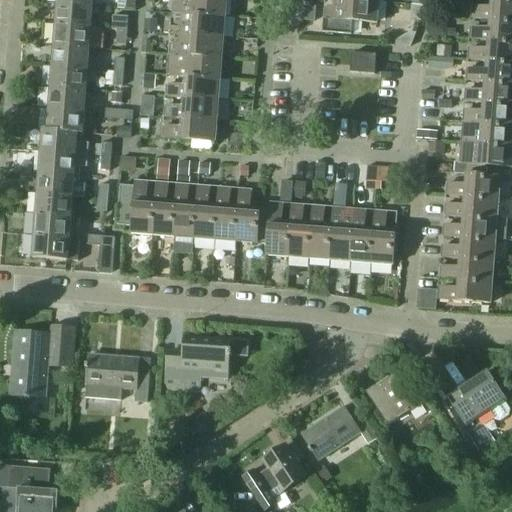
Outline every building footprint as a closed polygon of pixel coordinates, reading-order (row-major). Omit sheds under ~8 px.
[(122,0),(122,8),(134,10),(135,0),(122,0)] [(171,15),(189,16),(189,15),(225,17),(225,0),(190,0),(190,3),(175,2),(172,4),(171,15)] [(323,19),(322,33),(350,35),(351,22),(376,24),(378,2),(356,0),(342,0),(343,0),(342,8),(328,7),(324,10),(323,19)] [(471,10),(470,20),(489,21),(489,20),(511,21),(511,0),(490,0),(490,8),(475,7),(471,10)] [(56,4),(55,25),(63,26),(92,28),(92,22),(93,7),(63,4),(56,4)] [(316,10),(303,8),(302,23),(315,24),(316,10)] [(144,21),(157,22),(158,14),(148,13),(144,13),(144,21)] [(170,35),(188,36),(188,35),(224,38),(225,17),(189,15),(189,16),(188,24),(174,22),(171,25),(170,35)] [(112,16),(112,29),(118,30),(127,31),(128,18),(128,17),(112,16)] [(469,31),(469,41),(487,42),(487,41),(511,42),(511,21),(489,20),(489,21),(488,29),(473,28),(469,31)] [(55,25),(53,47),(63,47),(90,49),(92,28),(63,26),(55,25)] [(118,30),(117,44),(126,45),(127,31),(118,30)] [(168,56),(186,57),(222,59),(224,38),(188,35),(188,36),(187,44),(172,43),(169,45),(168,56)] [(468,52),(467,62),(485,63),(485,62),(511,64),(511,42),(487,41),(487,42),(486,50),(471,49),(468,52)] [(141,55),(150,55),(151,42),(142,42),(141,55)] [(53,47),(52,68),(63,69),(88,71),(90,49),(63,47),(53,47)] [(437,47),(436,57),(450,59),(451,48),(437,47)] [(373,74),(374,55),(351,53),(350,73),(373,74)] [(166,77),(184,78),(184,77),(221,79),(222,59),(186,57),(185,64),(171,64),(167,66),(166,77)] [(453,60),(424,57),(423,68),(452,70),(453,60)] [(115,60),(114,71),(116,71),(124,72),(124,71),(125,61),(117,60),(115,60)] [(466,72),(466,82),(484,84),(484,83),(511,84),(511,64),(485,62),(485,63),(485,71),(470,69),(466,72)] [(145,65),(144,76),(153,76),(154,66),(145,65)] [(52,68),(51,89),(63,89),(86,91),(87,86),(88,71),(63,69),(52,68)] [(106,73),(105,86),(123,87),(123,83),(124,72),(116,71),(114,71),(114,73),(106,73)] [(143,90),(152,91),(153,77),(144,76),(143,90)] [(165,97),(183,99),(183,98),(220,100),(221,79),(184,77),(184,78),(184,86),(168,85),(165,87),(165,97)] [(465,93),(464,104),(482,105),(482,104),(511,106),(511,84),(484,83),(484,84),(483,92),(468,91),(465,93)] [(51,89),(50,110),(63,111),(84,113),(86,91),(63,89),(51,89)] [(420,99),(434,101),(434,91),(421,90),(420,99)] [(163,118),(181,119),(181,118),(218,121),(220,100),(183,98),(183,99),(182,107),(167,106),(163,109),(163,118)] [(139,133),(147,133),(149,118),(154,119),(156,105),(144,104),(143,118),(140,117),(139,133)] [(463,114),(462,124),(480,125),(481,124),(511,126),(511,106),(482,104),(482,105),(481,113),(466,112),(463,114)] [(40,130),(40,131),(63,133),(82,135),(84,113),(63,111),(50,110),(48,131),(40,130)] [(119,111),(106,110),(105,119),(118,120),(119,111)] [(119,111),(118,120),(132,122),(132,120),(132,112),(121,111),(119,111)] [(161,139),(192,141),(191,149),(208,150),(211,148),(212,142),(217,142),(218,121),(181,118),(181,119),(180,127),(165,126),(162,129),(161,139)] [(461,135),(461,145),(478,146),(479,145),(511,147),(511,126),(481,124),(480,125),(462,124),(461,135)] [(40,131),(39,152),(63,154),(88,156),(89,144),(82,143),(82,136),(82,135),(63,133),(40,131)] [(429,140),(429,145),(428,152),(444,154),(445,142),(437,141),(437,132),(417,131),(416,139),(429,140)] [(103,144),(102,156),(103,157),(111,157),(111,147),(112,144),(103,144)] [(455,164),(454,175),(465,176),(465,177),(482,178),(482,166),(501,168),(501,169),(511,169),(511,147),(479,145),(478,146),(479,146),(478,154),(463,153),(460,155),(459,164),(455,164)] [(39,152),(38,173),(63,175),(75,177),(79,177),(80,167),(87,168),(88,156),(63,154),(39,152)] [(102,156),(101,172),(110,172),(110,170),(111,157),(103,157),(102,156)] [(122,158),(121,172),(136,174),(138,160),(122,158)] [(178,162),(177,176),(188,177),(190,163),(178,162)] [(198,175),(209,175),(210,166),(198,165),(198,175)] [(315,180),(324,181),(325,167),(316,166),(315,180)] [(446,186),(446,196),(464,198),(464,197),(499,199),(501,169),(501,168),(482,166),(482,178),(465,177),(464,184),(450,183),(446,186)] [(372,192),(377,192),(378,168),(367,167),(366,182),(372,182),(372,192)] [(378,168),(377,192),(381,192),(381,183),(387,183),(388,169),(378,168)] [(38,173),(36,194),(63,197),(74,197),(75,177),(63,175),(38,173)] [(118,226),(132,227),(131,234),(154,236),(157,201),(155,201),(146,201),(147,186),(145,182),(135,181),(135,187),(121,186),(118,226)] [(292,195),(293,183),(284,182),(283,194),(292,195)] [(157,201),(154,236),(175,238),(177,203),(175,203),(167,202),(168,188),(165,184),(156,183),(155,201),(157,201)] [(292,195),(292,198),(302,199),(302,197),(305,197),(306,183),(293,183),(292,195)] [(177,203),(175,238),(195,239),(198,205),(196,205),(189,204),(190,189),(187,186),(177,185),(175,203),(177,203)] [(99,186),(98,200),(100,200),(108,200),(109,187),(101,186),(99,186)] [(334,201),(346,202),(347,187),(335,186),(334,201)] [(198,205),(195,239),(216,241),(218,206),(217,206),(208,205),(210,191),(207,187),(197,187),(196,205),(198,205)] [(218,206),(216,241),(236,243),(239,208),(237,208),(229,207),(231,193),(227,189),(218,188),(217,206),(218,206)] [(239,208),(236,243),(258,244),(260,210),(250,209),(251,195),(248,191),(238,190),(237,208),(239,208)] [(36,194),(35,215),(63,217),(72,218),(74,197),(63,197),(36,194)] [(445,208),(444,218),(462,219),(462,218),(497,221),(499,199),(464,197),(464,198),(463,206),(448,205),(445,208)] [(98,200),(97,213),(107,214),(107,212),(108,200),(100,200),(98,200)] [(260,210),(258,244),(268,245),(267,256),(289,258),(292,225),(290,224),(283,223),(284,208),(282,205),(270,204),(270,210),(260,210)] [(292,225),(289,258),(310,260),(312,226),(311,226),(304,225),(305,210),(303,207),(292,206),(291,224),(290,224),(292,225)] [(312,226),(310,260),(330,261),(333,228),(331,227),(324,227),(325,211),(322,208),(313,207),(311,226),(312,226)] [(333,228),(330,261),(352,263),(354,229),(353,229),(345,228),(346,213),(343,210),(333,209),(332,227),(331,227),(333,228)] [(354,229),(352,263),(373,265),(375,231),(374,231),(366,230),(368,215),(365,211),(354,211),(353,229),(354,229)] [(375,231),(373,265),(393,266),(396,232),(389,232),(390,217),(388,213),(375,212),(374,231),(375,231)] [(35,215),(34,236),(63,239),(70,239),(72,218),(63,217),(35,215)] [(443,229),(442,239),(460,240),(460,239),(495,242),(496,240),(506,241),(508,221),(497,221),(462,218),(462,219),(461,227),(446,226),(443,229)] [(34,236),(33,259),(68,261),(78,262),(80,240),(70,239),(63,239),(34,236)] [(87,237),(87,246),(100,247),(100,245),(101,238),(89,237),(87,237)] [(100,245),(100,247),(103,247),(114,248),(114,246),(114,239),(105,238),(101,238),(100,245)] [(442,250),(441,259),(459,260),(459,259),(494,262),(495,242),(460,239),(460,240),(459,248),(445,247),(442,250)] [(440,270),(439,280),(457,281),(457,280),(492,283),(494,262),(459,259),(459,260),(458,269),(443,267),(440,270)] [(438,291),(438,301),(491,305),(492,283),(457,280),(457,281),(456,289),(441,288),(438,291)] [(431,311),(433,293),(420,292),(419,310),(431,311)] [(13,334),(9,398),(44,401),(47,368),(71,370),(74,331),(61,330),(50,329),(49,334),(49,336),(13,334)] [(166,375),(165,392),(199,394),(200,378),(200,373),(227,374),(228,357),(231,357),(232,351),(229,351),(229,341),(184,338),(183,355),(167,354),(166,375)] [(85,364),(85,369),(87,369),(86,387),(85,399),(120,402),(121,390),(136,391),(135,402),(147,403),(149,375),(137,374),(138,360),(88,356),(88,364),(85,364)] [(400,371),(366,392),(388,426),(421,405),(400,371)] [(457,392),(464,402),(453,409),(465,428),(490,412),(496,421),(501,422),(510,417),(511,411),(505,402),(506,402),(488,373),(457,392)] [(344,408),(303,435),(319,461),(361,434),(344,408)] [(254,470),(242,478),(263,511),(265,511),(277,505),(274,500),(308,478),(298,462),(290,450),(286,444),(261,461),(267,471),(258,477),(254,470)] [(0,466),(0,487),(4,488),(2,511),(55,511),(57,492),(47,492),(49,470),(0,466)]
